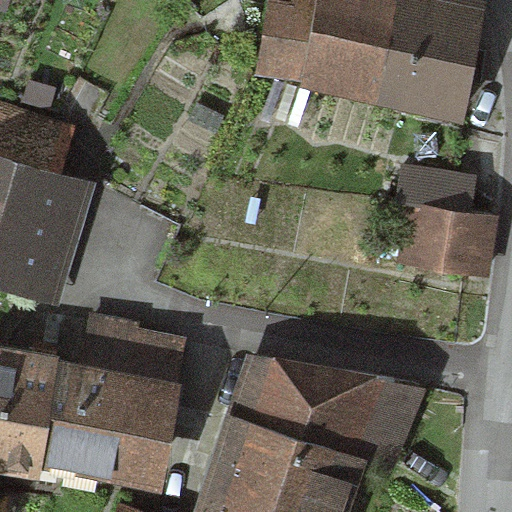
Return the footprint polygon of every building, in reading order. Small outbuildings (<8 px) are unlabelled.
[(302,82),(317,0),(291,0),(288,14),(270,11),(258,74),(302,82)] [(378,111),(401,0),(317,0),(302,82),(303,92),(378,111)] [(463,132),(487,11),(441,0),(401,0),(378,111),(463,132)] [(0,143),(0,272),(59,291),(95,173),(0,143)] [(402,271),(488,284),(498,217),(477,213),(481,181),(406,169),(400,207),(411,209),(402,271)] [(84,367),(62,361),(44,467),(161,490),(189,347),(143,338),(145,329),(93,319),(84,367)] [(343,511),(363,456),(389,466),(427,378),(380,360),(259,335),(190,511),(173,511),(119,496),(113,511),(343,511)] [(62,361),(0,346),(0,460),(44,467),(62,361)]
